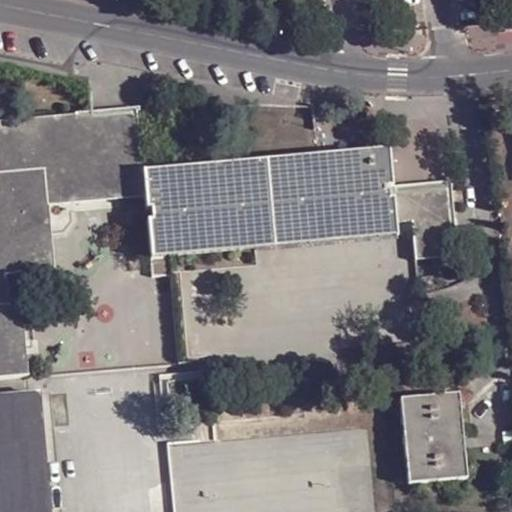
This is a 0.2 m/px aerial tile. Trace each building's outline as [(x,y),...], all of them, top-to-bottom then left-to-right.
[(398,27),(416,24),(414,4),(395,7),(398,27)] [(85,153),(147,147),(143,110),(81,116),(85,153)] [(0,304),(5,304),(3,275),(19,275),(19,278),(59,275),(52,205),(150,193),(149,173),(147,147),(85,153),(81,116),(0,122),(0,304)] [(150,193),(158,259),(176,258),(259,251),(403,236),(401,225),(399,187),(397,168),(396,149),(363,152),(149,173),(150,193)] [(460,183),(415,184),(399,187),(401,225),(419,223),(416,208),(455,205),(457,229),(463,229),(462,205),(460,183)] [(421,261),(459,258),(457,229),(455,205),(416,208),(419,223),(421,261)] [(131,366),(175,362),(164,272),(157,273),(122,276),(131,366)] [(0,378),(30,376),(23,303),(5,304),(0,304),(0,378)] [(463,394),(404,398),(409,484),(471,479),(463,394)] [(48,511),(41,396),(0,398),(0,511),(48,511)]
